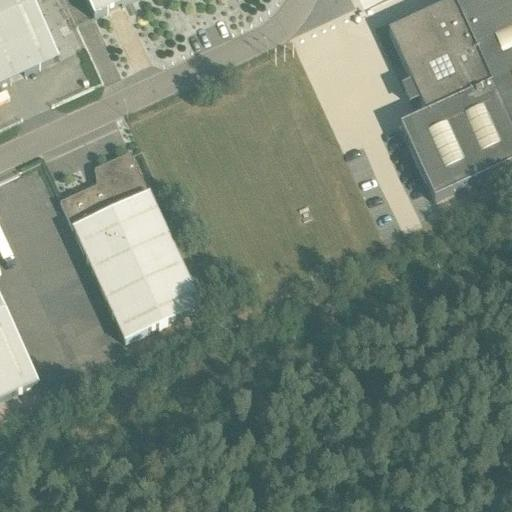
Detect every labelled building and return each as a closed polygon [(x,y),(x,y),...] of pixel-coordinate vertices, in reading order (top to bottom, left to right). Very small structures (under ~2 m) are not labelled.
[(0,0),(0,89),(59,63),(51,44),(30,0),(0,0)] [(85,0),(95,22),(141,0),(85,0)] [(511,0),(450,0),(454,6),(389,36),(415,92),(405,96),(410,105),(419,101),(427,119),(401,131),(435,205),(511,169),(511,0)] [(130,157),(95,173),(102,187),(61,206),(126,346),(201,312),(130,157)] [(0,305),(0,404),(37,387),(0,305)]
